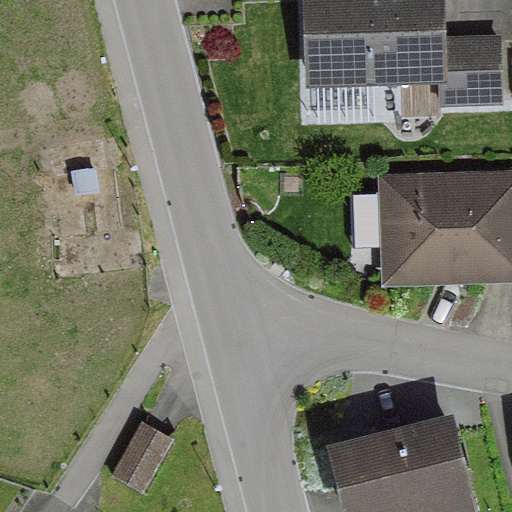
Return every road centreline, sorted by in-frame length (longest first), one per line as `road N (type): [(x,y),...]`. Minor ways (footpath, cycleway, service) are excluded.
road 1 (residential): [(140,0),(236,348)]
road 2 (residential): [(511,373),(326,343),(236,348)]
road 3 (residential): [(236,348),(277,511)]
